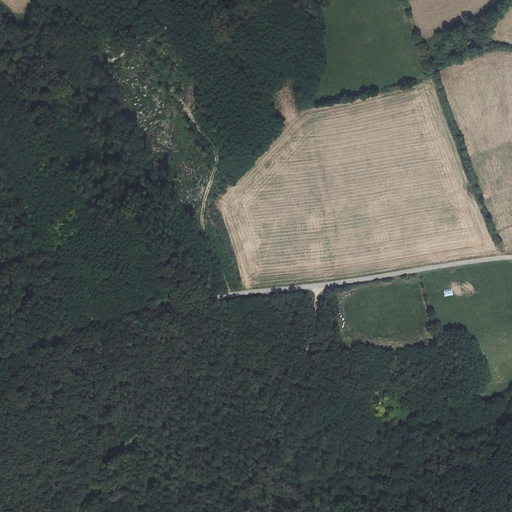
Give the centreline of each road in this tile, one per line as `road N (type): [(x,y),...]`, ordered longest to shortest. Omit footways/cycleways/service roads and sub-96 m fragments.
road 1 (unclassified): [(511,257),(175,306),(28,345),(0,360)]
road 2 (track): [(71,511),(142,432),(253,397),(293,364),(312,338),(318,285)]
road 3 (track): [(216,0),(212,11),(179,19),(85,79),(26,96),(0,130)]
road 4 (track): [(0,223),(5,288),(17,293),(67,274),(96,326)]
